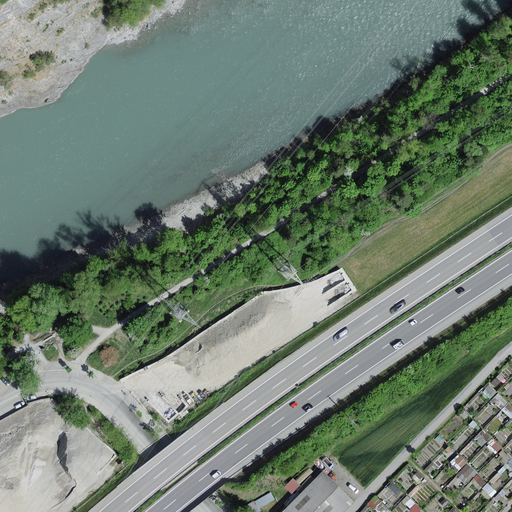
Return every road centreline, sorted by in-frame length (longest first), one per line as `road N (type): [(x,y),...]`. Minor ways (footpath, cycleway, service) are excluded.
road 1 (track): [(69,379),(98,340),(187,276),(331,195),(391,140),(511,70)]
road 2 (motorway): [(511,226),(273,388),(114,511)]
road 3 (motorway): [(161,511),(285,415),(511,263)]
road 4 (track): [(511,347),(350,511)]
road 5 (unclassified): [(69,379),(119,406),(204,504)]
